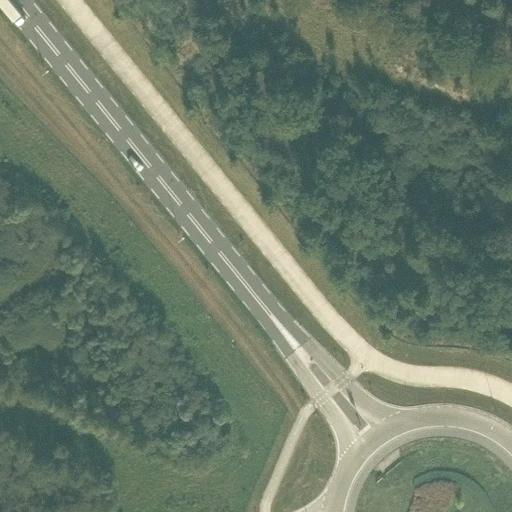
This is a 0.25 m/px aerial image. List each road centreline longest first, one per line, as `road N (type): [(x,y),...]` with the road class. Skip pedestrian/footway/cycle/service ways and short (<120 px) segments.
road 1 (unclassified): [(364,364),(65,0)]
road 2 (primary): [(265,314),(10,0)]
road 3 (primary): [(392,426),(336,385),(265,314)]
road 4 (primary): [(265,314),(358,450)]
road 5 (unclassified): [(364,364),(511,397)]
road 6 (primary): [(511,445),(451,416),(392,426)]
